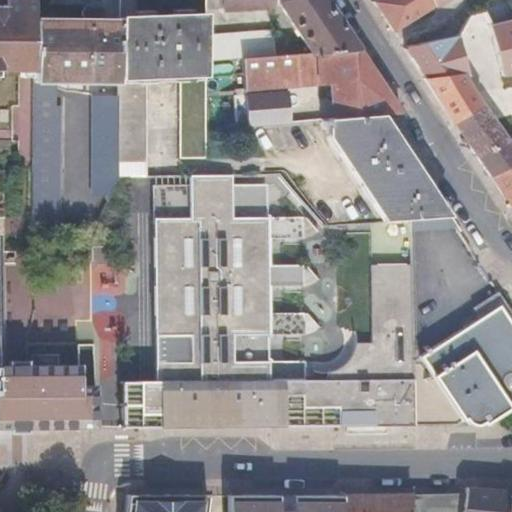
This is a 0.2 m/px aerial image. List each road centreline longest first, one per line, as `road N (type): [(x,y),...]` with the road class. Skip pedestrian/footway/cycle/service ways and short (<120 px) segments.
road 1 (residential): [(87,511),(100,463),(511,462)]
road 2 (residential): [(511,247),(351,0)]
